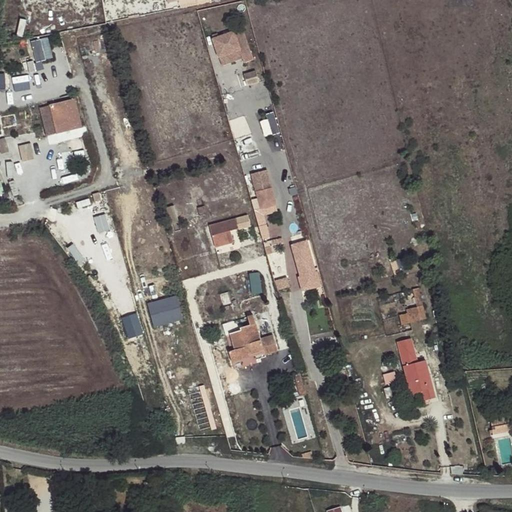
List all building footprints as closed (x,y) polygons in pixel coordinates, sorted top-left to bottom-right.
[(233,30),(210,37),(221,68),(243,60),(233,30)] [(31,40),(34,61),(50,59),(47,38),(31,40)] [(249,84),(261,80),(258,70),(246,73),(249,84)] [(49,136),(86,126),(78,96),(41,106),(49,136)] [(231,119),(236,139),(242,159),(258,154),(246,115),(231,119)] [(6,136),(0,137),(0,139),(3,151),(9,150),(6,136)] [(255,199),(264,238),(271,236),(266,214),(280,211),(270,168),(253,172),(259,198),(255,199)] [(99,232),(112,229),(108,213),(96,216),(99,232)] [(237,219),(210,226),(213,236),(239,229),(237,219)] [(293,242),(303,290),(324,286),(314,238),(293,242)] [(262,271),(252,272),(253,293),(264,292),(262,271)] [(289,276),(277,279),(279,289),(291,287),(289,276)] [(414,290),(418,308),(421,320),(426,319),(419,289),(414,290)] [(157,327),(186,318),(179,294),(149,303),(157,327)] [(421,320),(418,308),(407,311),(408,314),(401,316),(403,325),(421,320)] [(123,316),(130,338),(146,333),(139,312),(123,316)] [(233,362),(250,357),(249,354),(264,350),(265,353),(265,355),(277,351),(273,336),(260,339),(253,315),(224,324),(226,335),(230,334),(235,350),(230,352),(233,362)] [(418,372),(427,370),(425,361),(418,363),(412,340),(398,343),(407,376),(418,372)] [(435,397),(427,370),(418,372),(407,376),(412,394),(423,391),(425,400),(435,397)] [(213,382),(217,396),(232,393),(228,379),(213,382)] [(508,421),(493,424),(494,434),(510,431),(508,421)]
